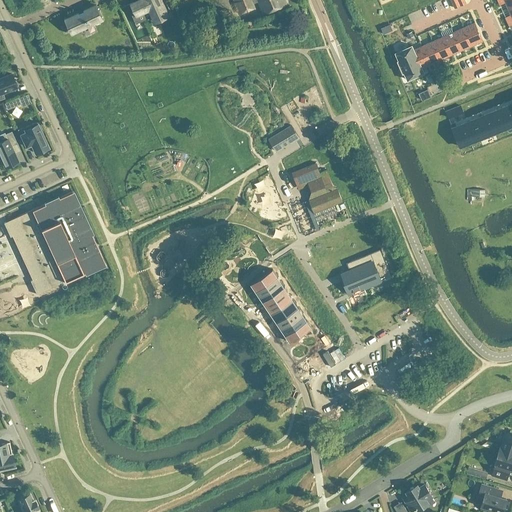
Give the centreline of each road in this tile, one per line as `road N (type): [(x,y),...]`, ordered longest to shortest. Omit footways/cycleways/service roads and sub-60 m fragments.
road 1 (residential): [(0,189),(69,157),(0,4)]
road 2 (residential): [(382,375),(421,349),(412,323),(312,382),(320,406),(332,404)]
road 3 (residential): [(335,511),(446,444),(456,420)]
